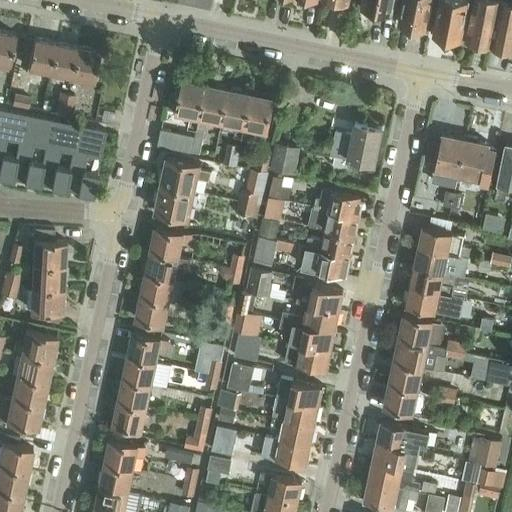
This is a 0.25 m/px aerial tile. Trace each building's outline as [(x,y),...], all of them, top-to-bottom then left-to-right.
[(364,0),(362,8),(391,14),(394,0),(364,0)] [(405,0),(400,24),(425,29),(431,0),(405,0)] [(462,35),(466,17),(469,0),(468,0),(440,0),(433,35),(461,40),(462,35)] [(466,17),(462,35),(467,36),(466,41),(491,46),(501,0),(474,0),(473,8),(471,18),(466,17)] [(511,0),(501,0),(491,46),(511,50),(511,0)] [(0,30),(0,69),(8,71),(16,33),(0,30)] [(27,68),(50,73),(56,41),(34,37),(27,68)] [(56,41),(50,73),(71,77),(78,46),(56,41)] [(78,46),(71,77),(82,80),(81,86),(92,89),(100,51),(78,46)] [(189,126),(198,127),(207,80),(181,74),(181,76),(180,76),(177,92),(180,93),(177,112),(194,116),(193,119),(191,119),(189,126)] [(207,80),(198,127),(206,129),(207,122),(204,122),(204,118),(222,121),(230,84),(207,80)] [(230,84),(222,121),(236,124),(234,135),(242,137),(252,89),(230,84)] [(252,89),(242,137),(251,138),(253,128),(268,131),(275,96),(275,94),(252,89)] [(60,92),(56,113),(63,114),(68,93),(60,92)] [(15,93),(12,104),(12,105),(28,109),(31,97),(15,93)] [(68,93),(63,114),(71,116),(75,95),(68,93)] [(0,108),(0,176),(14,179),(27,114),(0,108)] [(27,114),(14,179),(40,184),(53,119),(27,114)] [(53,119),(40,184),(67,190),(80,124),(53,119)] [(336,130),(331,154),(347,157),(347,158),(375,164),(383,127),(356,122),(353,133),(336,130)] [(80,124),(67,190),(93,195),(98,173),(97,173),(85,170),(88,155),(100,157),(101,157),(106,130),(107,130),(80,124)] [(435,172),(458,177),(467,135),(456,132),(455,135),(443,132),(435,169),(436,169),(435,172)] [(193,149),(195,139),(196,138),(174,133),(171,147),(193,152),(193,149)] [(467,135),(458,177),(481,182),(481,185),(489,186),(497,147),(490,145),(490,142),(478,140),(478,137),(467,135)] [(195,139),(193,149),(201,151),(204,141),(195,139)] [(276,142),(271,167),(295,172),(301,147),(276,142)] [(511,143),(506,142),(496,194),(495,197),(506,199),(507,193),(511,194),(511,143)] [(267,170),(271,150),(261,148),(257,168),(267,170)] [(236,165),(239,151),(229,149),(226,163),(236,165)] [(167,155),(161,182),(195,190),(201,162),(167,155)] [(242,188),(240,199),(260,204),(267,171),(256,168),(252,190),(242,188)] [(274,175),(270,194),(280,197),(283,185),(285,177),(274,175)] [(190,217),(195,190),(161,182),(155,210),(190,217)] [(283,185),(280,197),(286,198),(285,199),(290,200),(293,188),(283,185)] [(317,196),(315,205),(360,215),(364,195),(324,186),(321,197),(317,196)] [(443,205),(451,206),(454,192),(446,190),(443,205)] [(454,192),(451,206),(460,208),(463,194),(454,192)] [(270,194),(265,215),(281,218),(285,199),(286,198),(280,197),(270,194)] [(260,205),(260,204),(240,199),(237,211),(254,215),(256,204),(260,205)] [(310,225),(325,228),(356,235),(360,215),(315,205),(310,225)] [(263,216),(259,234),(276,238),(280,220),(263,216)] [(423,225),(419,244),(470,255),(471,247),(462,245),(465,234),(423,225)] [(155,226),(150,249),(181,255),(183,243),(191,245),(194,234),(155,226)] [(33,239),(32,263),(65,265),(66,240),(54,240),(54,228),(32,227),(32,239),(33,239)] [(311,241),(310,245),(351,254),(356,235),(325,228),(323,238),(308,235),(307,240),(311,241)] [(277,239),(258,235),(254,258),(273,262),(277,239)] [(302,265),(303,265),(316,268),(347,274),(351,254),(310,245),(307,244),(301,243),(298,256),(304,258),(302,265)] [(14,244),(9,259),(18,262),(22,246),(14,244)] [(419,244),(415,264),(446,271),(448,261),(468,265),(470,255),(419,244)] [(150,249),(146,272),(176,278),(190,282),(193,269),(189,269),(191,257),(181,255),(150,249)] [(492,260),(491,262),(492,262),(510,266),(511,256),(511,253),(494,250),(492,260)] [(234,253),(231,266),(242,268),(245,255),(234,253)] [(479,257),(477,269),(489,271),(491,262),(492,260),(479,257)] [(32,263),(31,287),(63,288),(65,265),(32,263)] [(228,279),(239,282),(242,268),(231,266),(222,264),(220,272),(224,277),(228,278),(228,279)] [(415,264),(411,284),(453,293),(454,284),(457,273),(446,271),(415,264)] [(287,290),(280,288),(281,284),(270,281),(273,270),(252,266),(247,289),(268,293),(267,295),(285,298),(287,290)] [(6,270),(3,282),(18,286),(22,274),(6,270)] [(146,272),(141,294),(171,301),(176,278),(146,272)] [(300,288),(298,301),(309,303),(339,310),(344,290),(313,284),(313,283),(303,281),(305,275),(296,273),(293,286),(300,288)] [(3,282),(0,292),(0,293),(16,297),(18,286),(3,282)] [(448,313),(453,293),(411,284),(406,304),(448,313)] [(62,312),(63,288),(31,287),(30,310),(62,312)] [(239,308),(239,309),(251,311),(252,311),(261,313),(264,298),(256,297),(257,292),(252,290),(243,288),(238,308),(239,308)] [(166,324),(171,301),(141,294),(136,318),(166,324)] [(224,303),(222,312),(233,315),(235,305),(224,303)] [(264,315),(281,318),(335,330),(339,310),(309,303),(307,314),(283,309),(283,311),(266,307),(264,315)] [(234,329),(239,330),(240,330),(246,332),(251,311),(239,309),(234,329)] [(219,325),(230,328),(233,315),(222,312),(219,325)] [(404,313),(399,335),(429,341),(434,319),(404,313)] [(501,318),(483,315),(481,328),(498,331),(501,318)] [(331,350),(335,330),(281,318),(279,328),(292,330),(289,340),(331,350)] [(13,349),(21,351),(52,357),(57,335),(26,329),(23,342),(15,341),(13,349)] [(234,354),(257,360),(262,335),(246,332),(240,330),(239,330),(234,354)] [(133,331),(128,353),(158,360),(161,349),(168,350),(170,339),(133,331)] [(394,359),(424,365),(435,368),(438,352),(444,353),(444,354),(464,359),(468,343),(449,338),(447,345),(429,342),(429,341),(399,335),(394,359)] [(289,340),(285,361),(327,369),(331,350),(289,340)] [(21,351),(16,374),(47,381),(52,357),(21,351)] [(128,353),(124,374),(153,382),(158,360),(128,353)] [(496,381),(508,384),(511,367),(511,360),(491,355),(485,379),(496,381)] [(211,357),(208,371),(220,373),(223,360),(211,357)] [(394,359),(389,383),(419,389),(424,365),(394,359)] [(266,387),(256,385),(251,384),(255,365),(233,360),(228,385),(264,393),(266,387)] [(205,385),(217,388),(220,373),(208,371),(205,385)] [(16,374),(11,397),(42,404),(47,381),(16,374)] [(124,374),(118,398),(149,405),(153,382),(124,374)] [(282,376),(277,396),(319,406),(323,385),(282,376)] [(389,383),(384,406),(414,413),(419,389),(389,383)] [(439,384),(437,392),(456,396),(458,388),(439,384)] [(218,404),(222,405),(237,409),(237,408),(238,409),(242,392),(221,388),(218,404)] [(437,392),(436,401),(454,405),(456,396),(437,392)] [(0,409),(0,419),(6,421),(37,428),(42,404),(11,397),(3,395),(0,409)] [(277,396),(273,416),(315,425),(319,406),(277,396)] [(143,430),(149,405),(118,398),(113,424),(143,430)] [(201,404),(198,418),(211,420),(213,407),(201,404)] [(222,405),(219,418),(234,421),(237,409),(222,405)] [(283,426),(280,437),(311,444),(315,425),(273,416),(271,423),(283,426)] [(196,431),(208,434),(211,420),(198,418),(196,431)] [(382,420),(377,441),(419,450),(421,441),(428,443),(430,430),(424,429),(382,420)] [(213,449),(233,453),(238,429),(218,424),(213,449)] [(187,434),(185,446),(204,450),(207,438),(195,435),(187,434)] [(311,444),(280,437),(266,434),(262,455),(306,464),(311,444)] [(482,437),(476,461),(496,465),(497,459),(500,449),(501,445),(501,443),(502,439),(482,435),(482,437)] [(110,439),(105,462),(135,469),(138,456),(145,457),(148,447),(110,439)] [(2,441),(0,449),(0,464),(28,470),(33,448),(2,441)] [(377,441),(373,460),(415,469),(419,450),(377,441)] [(177,459),(192,463),(192,462),(195,452),(180,449),(177,459)] [(211,454),(208,467),(210,468),(221,470),(229,472),(232,458),(211,454)] [(373,460),(369,480),(420,490),(422,481),(413,479),(415,469),(373,460)] [(105,462),(100,483),(130,491),(135,469),(105,462)] [(0,464),(0,488),(23,493),(28,470),(0,464)] [(188,465),(185,479),(197,482),(200,468),(188,465)] [(494,483),(497,471),(497,469),(480,466),(477,479),(494,483)] [(210,468),(207,478),(219,481),(221,470),(210,468)] [(271,482),(269,494),(299,500),(303,479),(261,470),(259,479),(271,482)] [(182,493),(194,496),(197,482),(185,479),(182,493)] [(418,499),(420,490),(369,480),(365,499),(395,506),(406,509),(409,497),(418,499)] [(422,490),(436,493),(438,482),(424,480),(422,490)] [(471,511),(476,490),(479,490),(478,493),(498,498),(500,488),(481,484),(481,483),(467,480),(459,511),(471,511)] [(100,483),(95,507),(119,511),(125,511),(130,491),(100,483)] [(202,483),(199,499),(202,500),(213,502),(217,486),(202,483)] [(0,488),(0,511),(19,511),(23,493),(0,488)] [(441,511),(445,495),(430,492),(425,511),(441,511)] [(458,511),(462,496),(449,493),(445,511),(458,511)] [(255,503),(253,510),(262,511),(296,511),(299,500),(269,494),(266,505),(255,503)] [(198,500),(195,511),(213,511),(215,502),(213,502),(202,500),(199,499),(198,500)]
